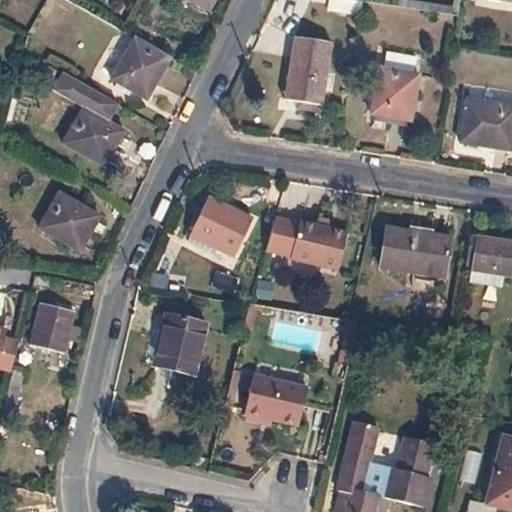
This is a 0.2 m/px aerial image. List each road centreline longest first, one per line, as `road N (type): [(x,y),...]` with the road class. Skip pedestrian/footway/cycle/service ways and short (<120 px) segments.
road 1 (residential): [(73,464),(113,289),(180,146)]
road 2 (residential): [(180,146),(511,196)]
road 3 (unclassified): [(288,489),(256,504),(73,464)]
road 4 (residential): [(180,146),(247,0)]
